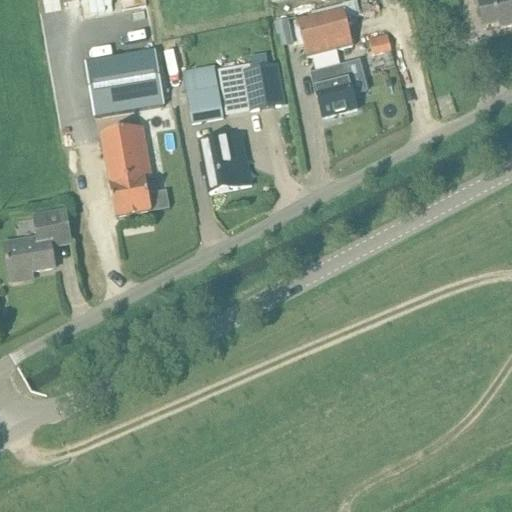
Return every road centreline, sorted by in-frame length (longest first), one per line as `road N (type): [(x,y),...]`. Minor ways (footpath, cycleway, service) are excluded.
road 1 (unclassified): [(0,373),(12,358),(511,101)]
road 2 (unclassified): [(16,426),(511,178)]
